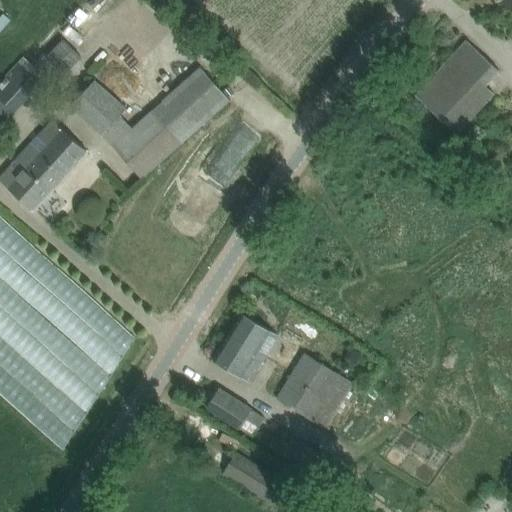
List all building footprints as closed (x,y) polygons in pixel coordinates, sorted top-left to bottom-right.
[(105,19),(124,2),(122,0),(100,0),(94,7),(105,19)] [(8,35),(19,24),(11,17),(0,28),(8,35)] [(64,75),(82,56),(63,39),(46,57),(64,75)] [(415,96),(430,109),(456,133),(494,94),(485,85),(499,70),(482,53),(467,40),(415,96)] [(0,129),(15,113),(14,113),(42,83),(19,63),(0,83),(0,129)] [(113,146),(128,163),(142,177),(230,99),(216,85),(201,67),(132,129),(120,115),(126,109),(94,81),(71,105),(103,134),(113,146)] [(53,119),(0,176),(0,180),(33,210),(87,150),(53,119)] [(246,175),(266,132),(243,122),(223,165),(246,175)] [(0,321),(5,328),(65,371),(21,313),(6,303),(3,298),(0,296),(0,321)] [(242,313),(214,358),(250,381),(265,356),(260,352),(273,332),(242,313)] [(108,334),(131,356),(143,342),(120,321),(108,334)] [(108,341),(89,355),(98,367),(85,376),(85,375),(79,380),(98,405),(118,390),(113,383),(130,371),(108,341)] [(326,428),(354,383),(339,373),(305,353),(277,398),(326,428)] [(266,418),(223,390),(218,387),(209,405),(208,408),(224,419),(254,438),(266,418)] [(316,475),(327,457),(278,428),(268,446),(316,475)] [(236,451),(222,473),(273,505),(287,483),(236,451)]
